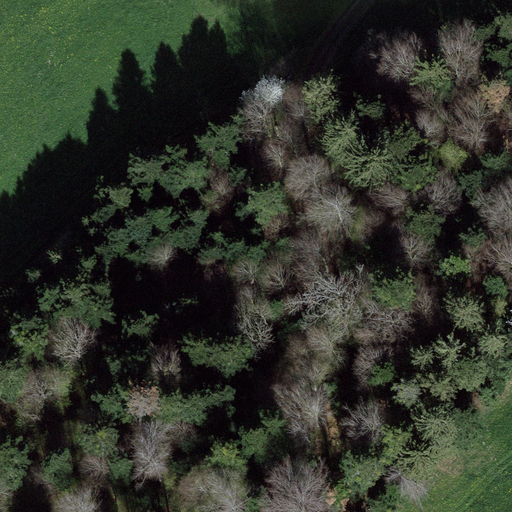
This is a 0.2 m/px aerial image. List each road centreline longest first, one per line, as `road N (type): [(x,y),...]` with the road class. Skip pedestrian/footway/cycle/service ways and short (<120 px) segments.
road 1 (track): [(209,140),(96,212),(0,308)]
road 2 (track): [(363,0),(307,63),(209,140)]
